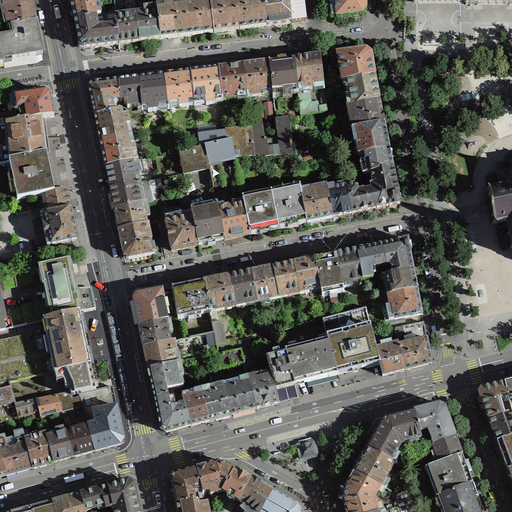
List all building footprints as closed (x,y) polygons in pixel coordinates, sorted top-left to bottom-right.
[(4,9),(32,3),(31,0),(1,0),(2,0),(4,9)] [(69,0),(71,5),(74,21),(101,15),(98,0),(99,0),(69,0)] [(134,0),(125,0),(127,12),(136,11),(134,0)] [(134,0),(136,11),(145,10),(144,8),(143,0),(134,0)] [(223,32),(223,31),(240,29),(236,1),(231,2),(230,0),(220,0),(220,3),(210,5),(214,33),(221,32),(223,32)] [(249,29),(249,28),(267,26),(263,0),(246,0),(236,1),(240,29),(240,30),(246,29),(249,29)] [(263,0),(267,26),(275,25),(276,25),(283,24),(292,23),(293,23),(306,21),(303,0),(263,0)] [(366,1),(365,0),(329,0),(331,7),(332,17),(336,16),(336,18),(362,14),(366,10),(366,6),(366,1)] [(204,34),(214,33),(210,5),(200,6),(200,1),(190,2),(190,7),(184,8),(185,12),(188,36),(194,35),(204,34)] [(13,27),(36,23),(32,3),(4,9),(1,9),(3,18),(6,18),(7,22),(8,28),(6,28),(13,27)] [(178,37),(188,36),(185,12),(184,8),(174,9),(173,4),(164,5),(164,10),(157,11),(157,12),(160,39),(168,38),(178,37)] [(84,48),(87,48),(90,48),(119,44),(115,17),(115,12),(101,15),(74,21),(79,45),(84,48)] [(160,39),(157,12),(136,14),(140,42),(145,41),(147,41),(160,39)] [(132,42),(132,43),(140,42),(136,14),(128,15),(115,17),(119,44),(126,43),(132,42)] [(0,63),(1,63),(3,63),(4,63),(3,60),(43,54),(36,23),(13,27),(14,37),(11,37),(0,39),(0,63)] [(358,53),(337,55),(343,82),(347,81),(375,76),(372,63),(373,63),(372,59),(371,55),(366,52),(358,53)] [(298,60),(294,61),(298,93),(301,116),(320,112),(319,106),(318,102),(311,103),(309,90),(314,89),(314,86),(324,85),(320,57),(319,57),(310,58),(310,59),(298,60)] [(298,93),(294,61),(286,61),(286,59),(277,60),(278,62),(274,63),(269,64),(273,91),(273,95),(273,97),(283,96),(283,93),(290,92),(290,94),(291,94),(298,93)] [(273,91),(269,64),(249,66),(244,67),(247,94),(248,94),(251,94),(252,97),(262,96),(262,92),(273,91)] [(247,94),(244,67),(224,69),(218,70),(222,97),(226,97),(226,100),(237,99),(237,95),(247,94)] [(222,97),(218,70),(197,72),(191,73),(190,73),(194,101),(205,100),(206,105),(215,104),(215,98),(222,97)] [(174,75),(170,75),(164,76),(168,104),(178,103),(178,108),(189,106),(188,102),(194,101),(190,73),(174,75)] [(155,77),(145,79),(139,79),(142,106),(142,110),(143,110),(144,110),(144,111),(148,111),(158,110),(158,106),(168,104),(164,76),(155,77)] [(379,100),(380,100),(376,81),(375,76),(347,81),(348,85),(343,86),(346,97),(350,97),(352,106),(379,100)] [(142,106),(139,79),(124,81),(118,82),(121,102),(124,101),(124,105),(127,104),(127,108),(137,106),(142,106)] [(121,102),(118,82),(101,84),(92,85),(89,90),(88,90),(90,97),(90,99),(94,117),(114,113),(114,112),(112,105),(114,102),(121,102)] [(12,113),(0,114),(0,124),(8,123),(41,118),(54,116),(50,95),(45,92),(13,97),(13,98),(10,99),(12,113)] [(382,114),(382,115),(380,105),(379,100),(352,106),(355,122),(351,122),(352,130),(357,129),(384,124),(384,123),(382,114)] [(292,142),(288,118),(276,120),(279,137),(264,139),(260,109),(250,110),(249,110),(250,121),(251,127),(255,157),(264,156),(293,155),(295,155),(292,142)] [(98,133),(100,143),(127,137),(125,127),(130,126),(127,116),(122,117),(121,112),(114,113),(94,117),(97,128),(98,133)] [(9,136),(0,136),(0,164),(9,162),(46,154),(41,118),(8,123),(9,136)] [(385,130),(384,124),(357,129),(360,145),(356,145),(359,155),(360,155),(389,149),(388,143),(386,130),(385,130)] [(226,130),(226,133),(227,142),(231,141),(234,158),(255,157),(251,127),(226,130)] [(198,132),(200,148),(205,147),(227,142),(226,133),(217,134),(216,129),(198,132)] [(191,149),(191,150),(200,148),(198,132),(197,132),(189,134),(191,149)] [(100,143),(101,149),(101,152),(102,152),(105,168),(133,162),(132,157),(136,156),(134,146),(129,147),(127,137),(100,143)] [(227,142),(205,147),(209,164),(210,164),(219,162),(234,159),(235,159),(234,158),(231,141),(227,142)] [(193,172),(209,169),(210,169),(209,167),(209,164),(205,147),(200,148),(191,150),(179,152),(184,173),(184,174),(189,173),(193,172)] [(370,173),(393,169),(391,157),(391,154),(390,150),(389,150),(389,149),(360,155),(360,156),(361,162),(361,163),(364,162),(366,174),(370,173)] [(46,154),(9,162),(17,200),(27,197),(42,194),(54,192),(46,154)] [(133,162),(105,168),(106,173),(110,189),(138,183),(140,182),(139,175),(141,175),(148,173),(145,159),(138,161),(133,162)] [(511,159),(511,162),(509,161),(509,162),(511,163),(511,169),(506,170),(505,169),(504,169),(504,171),(498,172),(498,170),(497,170),(497,172),(495,173),(495,174),(497,174),(500,187),(490,189),(489,186),(487,186),(488,189),(485,190),(485,192),(488,191),(489,195),(486,196),(486,198),(490,197),(490,202),(487,202),(487,201),(485,201),(488,213),(489,213),(489,212),(492,211),(493,215),(490,216),(490,218),(493,217),(494,221),(491,222),(491,224),(495,223),(495,227),(497,226),(497,223),(507,221),(509,232),(507,233),(507,235),(509,234),(511,246),(509,246),(510,248),(511,247),(511,159)] [(394,171),(394,169),(393,169),(370,173),(371,174),(373,185),(371,186),(371,189),(372,190),(376,209),(378,209),(378,208),(388,206),(388,207),(391,206),(390,206),(399,204),(399,205),(400,205),(401,204),(401,202),(400,202),(400,201),(398,193),(398,192),(398,190),(397,190),(396,186),(397,186),(397,183),(396,183),(395,176),(394,171)] [(220,170),(210,172),(214,187),(223,185),(220,170)] [(147,203),(152,202),(152,201),(148,181),(140,182),(138,183),(110,189),(111,193),(114,210),(143,204),(147,203)] [(327,188),(327,190),(333,218),(337,217),(351,214),(352,214),(347,187),(346,183),(346,181),(333,184),(334,187),(327,188)] [(355,186),(355,185),(347,187),(352,214),(357,213),(376,209),(372,190),(364,192),(364,191),(359,192),(358,188),(357,188),(355,186)] [(297,222),(298,225),(307,223),(301,196),(301,192),(299,186),(271,192),(278,229),(282,228),(288,227),(287,224),(297,222)] [(308,223),(312,222),(333,218),(327,190),(323,191),(323,188),(322,188),(311,190),(312,194),(301,196),(307,223),(308,223)] [(46,214),(71,209),(67,189),(54,192),(42,194),(46,214)] [(269,228),(269,230),(278,229),(271,192),(243,198),(243,201),(244,205),(250,234),(253,234),(259,232),(259,230),(269,228)] [(190,205),(188,194),(179,196),(181,206),(182,207),(190,205)] [(17,214),(31,211),(27,197),(17,200),(14,201),(17,214)] [(143,204),(114,210),(115,215),(118,231),(147,224),(146,218),(143,204)] [(242,236),(250,235),(250,234),(244,205),(234,207),(233,206),(223,208),(223,209),(218,210),(224,240),(230,239),(232,238),(242,236)] [(218,210),(218,207),(212,208),(212,206),(196,209),(191,210),(193,217),(198,245),(204,244),(208,243),(215,242),(224,240),(218,210)] [(198,245),(193,217),(192,217),(184,219),(182,209),(179,208),(165,210),(165,211),(164,213),(158,222),(160,231),(163,248),(164,248),(171,247),(171,251),(177,250),(178,249),(192,246),(198,245)] [(77,240),(71,209),(46,214),(44,214),(47,225),(43,226),(45,235),(45,236),(47,246),(77,240)] [(120,237),(124,256),(126,258),(128,259),(152,255),(151,253),(149,241),(151,241),(152,241),(150,233),(160,231),(158,222),(148,224),(147,224),(118,231),(120,237)] [(408,241),(408,240),(407,240),(395,243),(383,246),(387,265),(390,265),(392,274),(413,270),(410,252),(409,247),(408,241)] [(387,265),(383,246),(365,249),(362,250),(357,251),(363,280),(373,278),(371,268),(380,267),(380,266),(387,265)] [(363,280),(357,251),(341,254),(336,255),(343,288),(353,286),(352,283),(360,281),(363,280)] [(343,288),(336,255),(324,258),(315,259),(321,286),(321,290),(323,296),(329,295),(337,293),(344,292),(343,288)] [(48,294),(73,289),(75,289),(69,264),(82,261),(81,258),(40,267),(43,285),(45,285),(47,294),(48,294)] [(321,286),(315,259),(307,261),(299,263),(294,264),(299,291),(300,294),(310,292),(309,289),(321,286)] [(279,267),(278,267),(273,268),(279,298),(289,296),(288,293),(299,291),(294,264),(288,265),(279,267)] [(252,272),(257,299),(268,297),(269,300),(279,298),(273,268),(260,271),(256,271),(252,272)] [(4,289),(35,282),(32,269),(1,276),(4,289)] [(416,282),(414,275),(413,270),(392,274),(386,275),(389,288),(386,288),(388,295),(388,296),(417,290),(417,289),(416,282)] [(243,274),(237,275),(231,277),(236,304),(237,307),(246,305),(247,305),(246,302),(257,299),(252,272),(243,274)] [(236,304),(231,277),(211,281),(204,282),(209,309),(214,308),(215,311),(226,309),(225,306),(236,304)] [(173,288),(175,299),(179,317),(180,317),(181,318),(210,312),(209,309),(204,282),(179,287),(173,288)] [(136,296),(133,300),(134,305),(139,326),(166,320),(168,320),(166,310),(169,310),(167,301),(175,299),(173,288),(172,289),(136,296)] [(12,327),(43,320),(79,312),(95,309),(91,289),(75,289),(73,289),(48,294),(47,294),(47,295),(41,296),(42,301),(21,306),(22,308),(9,310),(12,327)] [(420,303),(418,294),(417,290),(388,296),(390,309),(383,311),(387,330),(394,329),(406,327),(406,326),(404,318),(411,316),(411,317),(422,314),(420,303)] [(332,356),(337,374),(348,372),(380,364),(376,348),(375,346),(375,345),(372,333),(366,308),(348,313),(327,318),(323,319),(327,334),(327,336),(328,339),(332,356)] [(0,340),(0,384),(9,382),(91,365),(90,364),(84,336),(81,322),(79,312),(43,320),(45,327),(46,335),(41,336),(40,332),(0,340)] [(139,326),(140,331),(143,348),(170,342),(170,341),(169,334),(166,320),(139,326)] [(222,322),(213,323),(212,323),(214,333),(219,355),(241,350),(238,341),(238,338),(225,340),(222,322)] [(431,361),(429,351),(424,323),(406,327),(394,329),(398,344),(405,370),(410,369),(429,364),(432,363),(431,361)] [(170,342),(143,348),(144,352),(147,366),(148,370),(175,364),(181,363),(194,360),(216,356),(219,355),(214,333),(185,339),(170,342)] [(273,405),(273,404),(279,403),(275,390),(275,388),(274,384),(270,369),(270,368),(269,366),(264,368),(253,370),(252,366),(256,365),(249,339),(244,340),(238,341),(241,350),(244,363),(245,367),(248,378),(252,394),(254,402),(256,409),(261,407),(262,407),(273,405)] [(332,356),(328,339),(286,350),(286,352),(287,354),(295,385),(304,383),(337,374),(332,356)] [(380,364),(383,376),(388,375),(405,370),(398,344),(392,345),(382,348),(381,344),(381,343),(375,345),(375,346),(376,348),(380,364)] [(219,355),(216,356),(219,370),(220,369),(244,363),(241,350),(219,355)] [(287,354),(286,352),(280,354),(273,355),(267,357),(268,360),(269,366),(270,368),(270,369),(274,384),(275,388),(275,390),(276,390),(281,389),(295,385),(287,354)] [(151,382),(155,400),(168,397),(166,390),(173,388),(180,387),(183,386),(183,384),(181,376),(178,377),(175,364),(148,370),(149,376),(151,382)] [(95,386),(91,365),(54,373),(57,383),(64,382),(65,389),(69,389),(71,396),(79,394),(96,390),(95,386)] [(201,390),(210,421),(215,419),(231,415),(224,388),(223,384),(220,371),(219,371),(210,373),(213,386),(215,391),(210,392),(209,389),(209,388),(208,388),(201,390)] [(224,388),(231,415),(237,414),(256,409),(254,402),(252,394),(248,378),(247,378),(240,380),(241,384),(224,388)] [(8,409),(16,407),(15,404),(9,382),(0,384),(2,389),(0,389),(0,422),(3,422),(0,412),(0,406),(3,406),(7,405),(8,409)] [(509,397),(505,383),(481,389),(479,393),(489,420),(497,417),(504,414),(502,405),(505,405),(503,399),(508,398),(509,397)] [(83,406),(88,425),(95,451),(99,450),(102,449),(120,444),(122,442),(123,439),(116,406),(112,387),(109,387),(100,389),(96,390),(79,394),(80,398),(83,406)] [(176,430),(179,429),(191,426),(185,404),(184,404),(175,407),(174,402),(176,401),(173,389),(173,388),(166,390),(168,397),(155,400),(156,408),(158,417),(160,427),(161,429),(166,432),(168,432),(170,431),(176,430)] [(185,404),(191,426),(194,425),(210,421),(201,390),(194,392),(196,396),(184,399),(185,404)] [(70,392),(57,395),(61,409),(62,412),(82,406),(83,406),(80,398),(72,400),(71,396),(70,392)] [(36,400),(39,411),(40,414),(61,409),(57,395),(36,400)] [(16,407),(19,417),(39,411),(36,400),(15,404),(16,407)] [(439,405),(437,406),(414,412),(419,429),(419,431),(420,434),(422,438),(428,437),(427,432),(429,431),(433,444),(434,444),(435,444),(455,436),(445,408),(439,405)] [(368,447),(392,461),(396,453),(400,446),(405,443),(422,438),(420,434),(419,431),(419,429),(414,412),(414,411),(412,412),(403,415),(403,414),(398,416),(389,418),(387,418),(387,419),(386,417),(381,421),(382,422),(381,423),(381,425),(376,433),(373,437),(374,438),(369,446),(369,445),(368,447)] [(497,417),(489,420),(497,442),(511,435),(511,412),(504,414),(497,417)] [(67,431),(74,457),(83,455),(91,452),(95,451),(88,425),(84,426),(83,424),(79,425),(79,427),(67,431)] [(33,468),(24,439),(22,430),(14,433),(17,444),(15,446),(13,444),(10,445),(9,447),(7,446),(4,435),(0,436),(0,454),(6,476),(17,473),(28,470),(33,468)] [(53,432),(50,433),(51,435),(46,436),(53,463),(56,462),(65,459),(74,457),(67,431),(54,434),(53,432)] [(46,436),(45,433),(24,439),(33,468),(37,467),(49,464),(53,463),(46,436)] [(511,435),(497,442),(508,470),(511,468),(511,435)] [(435,452),(439,464),(462,455),(455,436),(435,444),(434,444),(432,445),(435,452)] [(296,444),(300,462),(320,457),(315,439),(296,444)] [(392,461),(368,447),(367,449),(366,448),(362,455),(364,455),(355,471),(381,486),(386,478),(395,463),(396,464),(397,463),(392,461)] [(462,455),(439,464),(436,465),(428,468),(428,469),(429,473),(427,473),(428,474),(434,490),(436,490),(438,497),(473,483),(472,483),(469,472),(471,471),(468,462),(465,463),(462,456),(463,456),(462,455)] [(222,462),(215,464),(197,468),(202,489),(203,493),(209,491),(210,495),(223,491),(235,469),(222,462)] [(202,489),(197,468),(193,469),(184,472),(183,471),(175,474),(173,475),(172,475),(172,476),(171,477),(171,478),(171,480),(173,491),(174,491),(175,499),(176,503),(195,499),(194,492),(195,491),(201,489),(202,489)] [(234,500),(235,499),(239,501),(252,479),(235,469),(223,491),(228,494),(226,496),(234,500)] [(386,489),(381,486),(355,471),(354,471),(349,480),(350,480),(344,491),(342,490),(341,500),(343,501),(346,511),(380,511),(397,507),(398,511),(419,511),(417,506),(411,490),(397,495),(386,489)] [(272,511),(282,496),(261,484),(252,479),(239,501),(245,505),(245,506),(248,508),(248,509),(249,510),(250,511),(251,511),(272,511)] [(113,511),(139,511),(133,484),(131,483),(128,481),(80,494),(85,511),(86,511),(108,505),(108,506),(109,506),(110,507),(111,507),(112,507),(112,508),(113,511)] [(483,511),(473,483),(438,497),(438,498),(439,500),(442,507),(443,511),(483,511)] [(85,511),(80,494),(52,502),(55,511),(85,511)] [(282,496),(272,511),(301,511),(300,506),(282,496)] [(198,502),(196,503),(195,499),(176,503),(177,506),(177,511),(210,511),(209,504),(208,505),(207,502),(199,504),(198,502)] [(55,511),(52,502),(31,508),(31,511),(55,511)]
